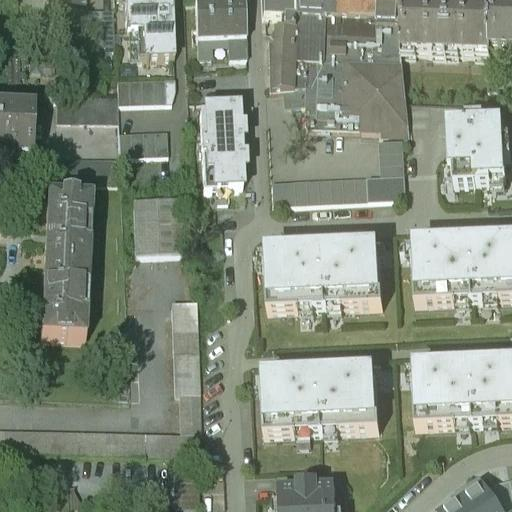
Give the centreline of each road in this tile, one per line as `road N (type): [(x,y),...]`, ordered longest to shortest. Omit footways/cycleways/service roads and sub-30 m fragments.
road 1 (residential): [(238,511),(231,365),(243,331),(243,253),(262,231)]
road 2 (residential): [(253,0),(262,231)]
road 3 (residential): [(262,231),(429,228)]
